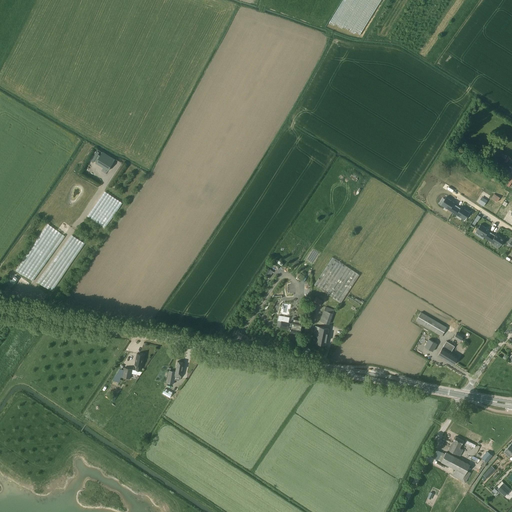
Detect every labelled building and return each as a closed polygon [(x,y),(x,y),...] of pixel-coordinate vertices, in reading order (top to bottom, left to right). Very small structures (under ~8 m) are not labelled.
[(103,152),(96,163),(108,170),(115,159),(103,152)] [(500,198),(494,194),(491,198),(497,202),(500,198)] [(442,205),(450,210),(455,203),(446,197),(442,205)] [(457,215),(465,220),(470,213),(462,207),(457,215)] [(56,224),(52,230),(56,233),(60,227),(56,224)] [(484,237),(489,229),(480,224),(476,231),(484,237)] [(492,242),(500,247),(505,240),(496,234),(492,242)] [(332,257),(314,285),(341,302),(359,275),(332,257)] [(269,268),(265,273),(270,276),(274,271),(269,268)] [(15,282),(17,278),(15,276),(12,280),(11,279),(10,281),(11,282),(9,285),(11,286),(9,288),(11,289),(15,283),(15,282)] [(323,301),(319,299),(316,297),(313,301),(320,306),(323,301)] [(324,310),(320,321),(329,325),(334,310),(336,311),(337,308),(327,304),(326,307),(325,307),(324,310)] [(447,327),(421,312),(416,321),(442,336),(447,327)] [(291,326),(290,332),(301,334),(302,328),(301,328),(301,326),(302,326),(303,321),(302,321),(302,320),(301,320),(301,321),(294,319),(293,319),(292,319),(291,324),(289,324),(290,323),(282,321),(280,328),(288,329),(289,326),(291,326)] [(315,326),(314,336),(318,337),(316,343),(325,345),(328,328),(315,326)] [(453,338),(455,339),(460,342),(463,337),(456,333),(453,338)] [(429,339),(425,347),(432,351),(437,344),(429,339)] [(446,341),(438,355),(453,365),(458,357),(451,352),(455,346),(446,341)] [(135,364),(137,365),(136,370),(140,371),(141,366),(142,366),(144,355),(143,355),(143,354),(141,353),(140,354),(137,353),(135,364)] [(174,384),(175,376),(181,378),(184,363),(178,361),(176,372),(171,371),(169,370),(167,382),(174,384)] [(124,367),(122,377),(130,379),(133,369),(124,367)] [(165,388),(163,393),(169,397),(172,393),(165,388)] [(449,450),(460,456),(463,449),(460,448),(463,440),(456,436),(454,441),(449,450)] [(511,442),(503,451),(509,457),(511,454),(511,442)] [(446,451),(441,462),(455,470),(452,476),(462,481),(466,473),(470,464),(446,451)] [(487,451),(481,458),(487,462),(493,455),(487,451)] [(483,475),(487,479),(495,469),(492,466),(483,475)] [(505,495),(510,491),(502,483),(498,488),(505,495)]
